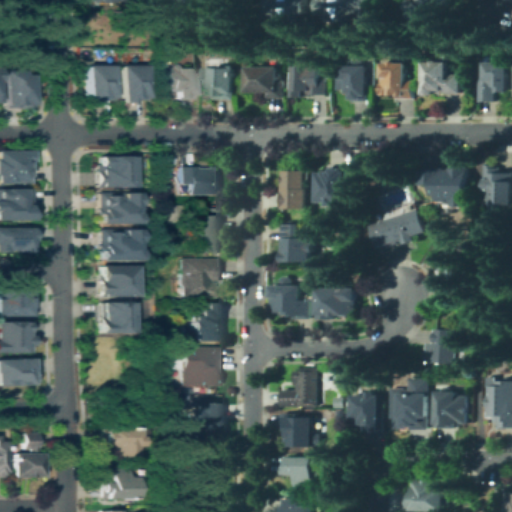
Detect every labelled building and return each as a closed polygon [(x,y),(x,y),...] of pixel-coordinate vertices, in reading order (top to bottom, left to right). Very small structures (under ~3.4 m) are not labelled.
[(267,20),(267,0),(287,0),(287,20),(267,20)] [(287,20),(287,0),(307,0),(308,20),(287,20)] [(318,0),(318,19),(339,19),(339,0),(318,0)] [(339,0),(339,19),(359,19),(359,17),(359,0),(339,0)] [(375,17),(375,0),(359,0),(359,17),(375,17)] [(435,29),(401,12),(407,0),(412,0),(442,14),(435,29)] [(450,0),(443,15),(442,14),(412,0),(450,0)] [(441,60),(441,61),(451,61),(451,74),(464,74),(463,92),(439,92),(439,94),(426,94),(427,61),(435,61),(436,60),(441,60)] [(511,62),(511,92),(500,92),(500,89),(498,89),(498,101),(482,101),(482,79),(487,79),(487,62),(511,62)] [(417,81),(418,99),(400,99),(400,95),(384,96),(384,83),(386,83),(386,77),(385,77),(385,64),(409,63),(409,81),(417,81)] [(176,66),(176,68),(189,68),(190,72),(192,72),(192,97),(174,97),(174,91),(168,91),(168,88),(156,88),(155,84),(154,84),(154,78),(156,78),(156,67),(169,67),(169,66),(171,64),(174,64),(176,66)] [(110,65),(109,99),(93,99),(93,101),(82,101),(83,65),(110,65)] [(142,65),(142,99),(126,99),(126,101),(115,101),(115,65),(142,65)] [(330,76),(329,96),(311,95),(311,91),(294,90),(295,65),(324,66),(324,76),(330,76)] [(373,65),(372,100),(359,100),(359,102),(354,102),(354,93),(350,93),(350,89),(341,89),(341,77),(345,77),(345,65),(373,65)] [(236,74),(236,99),(212,99),(212,90),(204,90),(204,67),(233,68),(233,74),(236,74)] [(286,79),(287,97),(269,98),(269,92),(249,92),(248,67),(281,67),(281,79),(286,79)] [(29,97),(29,107),(0,107),(1,70),(22,70),(22,74),(29,74),(29,87),(31,87),(31,95),(29,97)] [(0,150),(24,150),(24,159),(27,159),(27,165),(26,165),(26,182),(0,182),(0,150)] [(128,156),(129,185),(94,186),(94,184),(92,184),(92,170),(94,170),(94,156),(128,156)] [(511,172),(511,211),(496,211),(496,204),(487,204),(488,163),(500,164),(500,172),(511,172)] [(192,167),(203,167),(203,166),(220,166),(220,194),(181,194),(182,183),(174,183),(174,165),(192,166),(192,167)] [(470,165),(470,202),(435,202),(435,184),(421,184),(421,168),(429,168),(428,167),(446,167),(446,169),(451,169),(451,167),(456,167),(456,165),(470,165)] [(348,168),(348,171),(351,171),(351,203),(319,202),(320,172),(327,171),(334,171),(334,168),(348,168)] [(310,188),(310,209),(285,208),(285,191),(285,170),(308,170),(308,188),(310,188)] [(0,188),(27,188),(27,204),(28,204),(28,211),(26,211),(26,219),(0,219),(0,188)] [(132,192),(132,222),(92,223),(92,211),(95,211),(95,192),(132,192)] [(223,207),(223,242),(220,242),(222,244),(222,249),(221,251),(221,253),(192,253),(192,233),(188,233),(185,230),(185,223),(188,221),(192,221),(192,214),(205,215),(205,208),(223,207)] [(417,240),(406,243),(405,241),(381,249),(373,225),(421,209),(429,232),(415,236),(417,240)] [(319,242),(319,252),(315,252),(315,262),(286,262),(286,247),(283,247),(284,223),(309,223),(309,233),(315,233),(315,242),(319,242)] [(0,227),(28,227),(28,242),(25,242),(25,251),(0,251),(0,227)] [(133,229),(133,259),(93,260),(93,248),(96,248),(96,229),(133,229)] [(482,262),(470,292),(443,282),(448,270),(437,265),(445,247),(482,262)] [(222,258),(222,280),(206,280),(207,281),(211,281),(211,284),(213,285),(213,296),(178,296),(177,284),(178,276),(178,257),(222,258)] [(129,265),(128,295),(93,295),(93,279),(95,279),(95,265),(129,265)] [(351,283),(351,289),(359,289),(359,316),(336,316),(337,320),(320,320),(320,289),(337,289),(337,284),(341,280),(348,280),(351,283)] [(0,284),(26,285),(26,293),(28,293),(28,315),(0,315),(0,284)] [(315,299),(314,319),(296,318),(296,316),(294,316),(294,313),(274,313),(273,284),(304,284),(304,299),(315,299)] [(222,301),(222,318),(220,318),(220,340),(190,340),(190,331),(188,331),(188,320),(190,320),(190,315),(194,315),(194,301),(222,301)] [(124,302),(124,332),(91,332),(91,321),(94,321),(94,302),(124,302)] [(0,322),(22,322),(23,335),(26,335),(26,344),(22,344),(22,351),(0,351),(0,322)] [(460,329),(459,344),(462,344),(461,364),(428,363),(428,343),(437,343),(438,329),(460,329)] [(223,345),(223,373),(221,373),(221,384),(179,384),(179,345),(223,345)] [(0,358),(27,358),(28,383),(0,385),(0,358)] [(321,367),(321,406),(284,406),(284,389),(299,389),(299,385),(297,385),(297,370),(304,370),(303,367),(321,367)] [(511,427),(501,427),(501,422),(497,422),(497,416),(491,416),(490,408),(491,386),(488,386),(488,376),(511,376),(511,427)] [(432,378),(432,429),(414,429),(413,424),(410,424),(410,428),(397,428),(397,418),(394,418),(394,387),(411,387),(411,378),(432,378)] [(379,389),(379,394),(387,395),(386,433),(371,432),(371,428),(358,428),(358,419),(354,419),(354,407),(355,407),(355,393),(370,394),(370,389),(379,389)] [(470,394),(470,424),(456,424),(456,427),(441,427),(441,424),(438,424),(438,390),(459,390),(459,394),(470,394)] [(338,408),(338,397),(348,396),(348,407),(338,408)] [(223,402),(223,419),(220,419),(220,441),(192,441),(191,421),(188,421),(185,418),(185,412),(188,409),(192,409),(192,402),(223,402)] [(348,420),(339,421),(339,411),(348,410),(348,420)] [(324,433),(324,444),(315,444),(315,446),(292,446),(292,442),(287,442),(288,435),(289,430),(284,430),(284,413),(300,413),(300,416),(315,416),(315,433),(324,433)] [(135,426),(135,461),(107,460),(107,458),(103,457),(103,446),(97,446),(97,430),(102,430),(102,427),(125,427),(126,426),(135,426)] [(33,431),(33,452),(37,452),(37,477),(7,477),(6,460),(7,456),(7,452),(17,452),(17,431),(33,431)] [(222,447),(222,463),(220,463),(220,476),(218,476),(217,486),(188,486),(189,476),(186,476),(186,466),(188,466),(188,461),(195,461),(195,454),(200,454),(200,448),(222,447)] [(321,474),(318,477),(315,477),(315,485),(296,485),(296,483),(294,483),(294,474),(284,474),(284,456),(315,456),(315,466),(318,466),(321,469),(321,474)] [(131,477),(131,481),(133,483),(134,486),(131,488),(132,498),(97,498),(97,481),(99,481),(99,469),(101,469),(101,467),(123,467),(123,477),(131,477)] [(443,479),(443,488),(447,488),(447,509),(410,509),(410,486),(414,486),(415,479),(443,479)] [(220,495),(220,511),(180,511),(180,495),(220,495)] [(284,511),(284,498),(302,498),(302,505),(316,505),(316,511),(284,511)]
